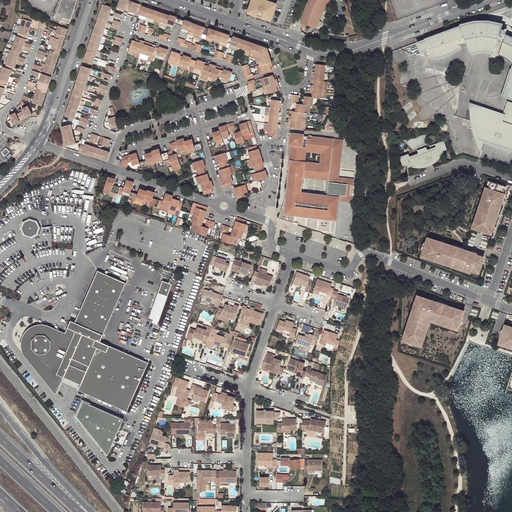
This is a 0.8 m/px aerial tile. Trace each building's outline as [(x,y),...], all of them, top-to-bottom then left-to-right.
[(56,15),(54,19),(69,24),(76,0),(59,0),(55,15),(56,15)] [(118,0),(116,6),(124,9),(125,6),(126,0),(118,0)] [(134,13),(135,10),(138,3),(131,0),(128,8),(127,10),(134,13)] [(274,6),(275,2),(269,0),(264,0),(250,0),(247,12),(271,20),(275,6),(274,6)] [(308,0),(309,0),(306,8),(305,11),(303,19),(302,23),(303,22),(303,21),(304,21),(306,20),(307,20),(308,19),(309,19),(311,20),(312,20),(313,21),(314,21),(315,22),(315,23),(316,25),(316,26),(316,27),(317,24),(319,25),(321,26),(322,25),(323,24),(323,22),(322,22),(322,21),(319,20),(320,17),(324,18),(325,18),(326,17),(327,16),(326,15),(326,14),(323,12),(324,10),(327,11),(328,11),(329,10),(329,9),(329,7),(326,5),(327,3),(330,4),(332,4),(333,3),(333,1),(332,0),(331,0),(308,0)] [(102,4),(99,11),(109,14),(111,7),(102,4)] [(139,11),(139,13),(145,15),(148,7),(146,7),(141,5),(139,11)] [(148,7),(145,15),(152,18),(155,10),(151,8),(148,7)] [(160,11),(155,10),(152,18),(154,18),(159,20),(162,12),(160,11)] [(99,11),(97,18),(107,21),(109,14),(99,11)] [(166,22),(169,14),(165,13),(162,12),(159,20),(166,22)] [(169,14),(166,22),(173,24),(174,22),(175,17),(176,16),(169,14)] [(22,18),(20,25),(30,28),(32,21),(22,18)] [(104,29),(107,21),(97,18),(95,25),(104,29)] [(486,18),(473,19),(460,22),(461,23),(424,37),(425,38),(418,41),(421,49),(429,46),(431,50),(433,56),(440,55),(447,53),(455,49),(460,46),(459,43),(469,41),(472,51),(479,49),(485,49),(494,51),(499,53),(503,54),(509,58),(511,61),(511,64),(511,67),(505,85),(508,86),(505,94),(511,96),(511,35),(506,33),(506,32),(504,31),(505,28),(502,27),(501,30),(498,29),(498,30),(488,28),(486,18)] [(498,29),(501,30),(502,27),(504,23),(504,21),(491,18),(486,18),(488,28),(498,30),(498,29)] [(181,25),(180,27),(187,30),(190,21),(183,19),(183,20),(181,25)] [(187,30),(194,33),(197,24),(194,23),(190,21),(187,30)] [(201,35),(201,33),(203,27),(204,26),(199,25),(197,24),(194,33),(201,35)] [(17,32),(19,33),(26,35),(27,35),(30,28),(20,25),(17,32)] [(95,25),(92,32),(102,36),(104,29),(95,25)] [(52,32),(56,33),(65,36),(67,29),(58,26),(56,31),(53,29),(52,32)] [(205,35),(212,38),(215,29),(213,29),(208,27),(207,28),(205,35)] [(215,29),(212,38),(215,39),(219,40),(221,32),(217,30),(215,29)] [(0,36),(8,38),(11,32),(0,30),(0,36)] [(99,43),(102,36),(92,32),(90,40),(99,43)] [(221,32),(219,40),(226,42),(226,41),(228,36),(228,34),(221,32)] [(55,42),(62,44),(65,36),(56,33),(54,37),(56,38),(55,42)] [(24,42),(25,38),(18,36),(16,35),(13,42),(23,46),(24,42)] [(226,41),(229,42),(228,44),(236,46),(238,37),(232,35),(231,37),(228,36),(226,41)] [(238,37),(236,46),(242,48),(245,40),(243,39),(238,37)] [(131,39),(128,48),(136,51),(140,40),(136,38),(136,41),(131,39)] [(90,40),(87,47),(97,50),(99,43),(90,40)] [(143,54),(147,44),(142,43),(143,41),(140,40),(136,51),(143,54)] [(245,40),(242,48),(249,51),(252,43),(248,41),(245,40)] [(406,54),(421,49),(418,41),(401,47),(404,49),(406,54)] [(20,53),(22,49),(23,46),(13,42),(11,49),(19,52),(20,53)] [(52,45),(50,49),(59,52),(62,44),(55,42),(54,45),(52,45)] [(249,51),(248,54),(256,56),(257,56),(259,64),(271,61),(268,52),(267,47),(252,43),(249,51)] [(143,54),(147,55),(151,56),(152,52),(154,46),(155,45),(151,44),(150,46),(147,44),(143,54)] [(158,47),(154,46),(152,52),(164,56),(167,49),(158,46),(158,47)] [(95,57),(97,50),(87,47),(85,54),(95,57)] [(10,49),(8,56),(17,59),(18,56),(19,52),(11,49),(10,49)] [(57,59),(59,52),(50,49),(49,49),(47,56),(57,59)] [(170,50),(166,62),(178,66),(179,63),(181,56),(178,55),(179,53),(170,50)] [(83,61),(92,64),(95,57),(85,54),(83,61)] [(179,63),(182,64),(186,65),(187,64),(190,65),(192,59),(189,58),(190,57),(182,54),(181,56),(179,63)] [(6,64),(13,66),(14,67),(16,63),(17,59),(8,56),(5,64),(6,64)] [(45,63),(54,66),(57,59),(47,56),(45,63)] [(195,60),(192,59),(190,65),(193,67),(192,67),(200,70),(203,64),(203,61),(196,59),(195,60)] [(272,64),(271,61),(259,64),(261,72),(271,69),(270,67),(269,65),(272,64)] [(45,63),(42,70),(52,73),(54,66),(45,63)] [(203,74),(207,75),(211,64),(207,63),(207,65),(203,64),(200,70),(199,73),(203,74)] [(215,65),(211,64),(207,75),(211,77),(215,78),(216,75),(218,69),(214,68),(215,65)] [(313,68),(313,72),(325,73),(326,65),(316,64),(315,68),(313,68)] [(81,65),(78,73),(88,76),(91,68),(81,65)] [(3,66),(1,72),(10,75),(12,69),(5,67),(3,66)] [(216,75),(220,76),(226,78),(228,79),(230,73),(231,71),(222,68),(221,70),(218,69),(216,75)] [(1,72),(0,73),(0,79),(5,81),(7,82),(10,75),(1,72)] [(324,81),(325,73),(313,72),(312,80),(324,81)] [(51,76),(41,73),(39,80),(48,83),(51,76)] [(88,76),(78,73),(76,80),(86,83),(88,76)] [(272,74),(263,77),(265,85),(277,81),(276,78),(274,79),(273,76),(272,74)] [(36,87),(46,91),(48,83),(39,80),(36,87)] [(86,83),(76,80),(74,87),(83,90),(86,83)] [(312,80),(311,88),(323,90),(324,81),(312,80)] [(278,84),(277,81),(265,85),(268,92),(277,89),(276,85),(278,84)] [(34,94),(44,98),(46,91),(36,87),(34,94)] [(83,90),(74,87),(71,94),(81,97),(83,90)] [(322,98),(323,90),(311,88),(310,92),(313,92),(312,96),(314,97),(322,98)] [(34,94),(31,102),(41,105),(44,98),(34,94)] [(81,97),(71,94),(69,101),(78,104),(81,97)] [(306,104),(313,105),(314,97),(312,96),(305,95),(304,104),(306,104)] [(279,107),(279,103),(280,101),(280,99),(270,98),(270,106),(279,107)] [(303,112),(305,112),(306,104),(304,104),(298,103),(298,99),(291,98),(291,102),(297,103),(296,111),(303,112)] [(511,100),(508,99),(503,113),(511,115),(511,100)] [(69,101),(66,108),(76,111),(78,104),(69,101)] [(511,123),(501,120),(481,114),(483,106),(472,103),(473,116),(474,120),(476,130),(480,142),(481,138),(511,148),(511,123)] [(27,105),(21,108),(22,111),(26,117),(32,114),(27,105)] [(278,115),(278,114),(278,111),(279,107),(270,106),(265,106),(264,114),(269,114),(278,115)] [(501,120),(501,118),(503,113),(483,106),(481,114),(501,120)] [(64,115),(73,119),(76,111),(66,108),(64,115)] [(293,111),(290,111),(290,114),(291,114),(291,115),(290,115),(289,119),(302,120),(307,121),(308,112),(305,112),(303,112),(296,111),(293,111)] [(14,124),(20,121),(16,114),(15,112),(9,115),(14,124)] [(511,115),(503,113),(501,118),(511,121),(511,115)] [(269,114),(264,114),(264,120),(268,121),(268,122),(277,123),(278,119),(278,117),(278,115),(269,114)] [(117,126),(114,116),(107,119),(110,128),(117,126)] [(290,127),(301,128),(302,120),(289,119),(289,123),(291,123),(290,127)] [(241,131),(243,135),(254,132),(250,121),(239,124),(241,131)] [(277,127),(277,125),(277,123),(268,122),(267,130),(266,135),(274,136),(274,131),(276,132),(277,127)] [(62,133),(71,131),(70,124),(60,126),(62,133)] [(218,127),(220,130),(222,139),(230,136),(228,132),(232,131),(229,124),(218,127)] [(220,130),(217,131),(214,132),(212,132),(214,138),(207,141),(209,148),(217,145),(216,144),(223,142),(222,139),(220,130)] [(64,139),(73,137),(71,131),(62,133),(64,139)] [(243,135),(241,131),(234,133),(238,143),(244,141),(244,140),(243,135)] [(255,137),(254,132),(243,135),(244,140),(255,137)] [(428,140),(429,140),(430,132),(427,132),(424,132),(422,133),(419,133),(416,134),(414,135),(411,137),(409,138),(407,140),(406,140),(411,147),(413,145),(416,144),(418,143),(420,142),(423,141),(425,141),(428,140)] [(331,161),(339,162),(342,140),(312,137),(312,138),(307,138),(307,139),(303,139),(304,136),(304,135),(291,133),(289,145),(291,146),(290,158),(291,159),(286,204),(284,204),(279,218),(293,222),(294,215),(324,218),(326,218),(336,219),(338,199),(339,196),(347,197),(349,182),(334,180),(335,172),(329,172),(331,161)] [(64,139),(65,145),(75,143),(73,137),(64,139)] [(176,141),(173,142),(175,149),(178,148),(179,152),(187,149),(185,141),(184,138),(176,140),(176,141)] [(195,151),(196,152),(203,150),(201,143),(194,145),(192,139),(191,139),(188,140),(185,141),(187,149),(188,153),(195,151)] [(409,152),(399,155),(403,164),(407,162),(408,165),(411,164),(412,164),(415,165),(417,165),(420,165),(422,164),(424,164),(427,163),(429,162),(431,161),(433,160),(435,159),(437,157),(439,155),(441,153),(444,152),(443,149),(447,147),(444,139),(435,142),(436,145),(428,148),(427,145),(417,148),(419,152),(410,155),(409,152)] [(81,154),(87,156),(90,146),(84,144),(83,146),(81,154)] [(249,151),(251,159),(261,156),(259,148),(257,149),(256,145),(249,147),(250,151),(249,151)] [(87,156),(93,158),(96,148),(90,146),(87,156)] [(93,158),(99,160),(102,150),(96,148),(93,158)] [(161,154),(159,148),(158,148),(155,150),(151,150),(152,151),(155,162),(162,160),(163,161),(165,160),(170,159),(169,156),(168,152),(161,154)] [(105,162),(109,152),(102,150),(99,160),(105,162)] [(152,151),(149,152),(145,153),(144,154),(146,160),(139,162),(139,163),(141,169),(148,167),(148,166),(155,163),(155,162),(152,151)] [(173,154),(172,151),(168,152),(169,156),(170,159),(165,160),(167,166),(172,164),(172,166),(180,163),(176,153),(173,154)] [(219,162),(220,166),(227,164),(226,160),(228,160),(226,152),(215,155),(217,163),(219,162)] [(122,157),(121,160),(128,163),(131,162),(132,165),(139,163),(139,162),(136,153),(122,157)] [(255,166),(256,169),(263,167),(262,164),(264,163),(261,156),(251,159),(253,166),(255,166)] [(197,169),(198,173),(205,171),(204,167),(205,166),(203,159),(192,162),(195,170),(197,169)] [(340,162),(339,162),(331,161),(329,172),(335,172),(334,180),(349,182),(347,197),(339,196),(338,199),(351,201),(354,178),(339,176),(340,162)] [(228,167),(227,164),(220,166),(221,169),(219,170),(222,177),(231,175),(233,174),(230,166),(228,167)] [(257,173),(255,173),(258,181),(259,180),(268,177),(265,170),(264,170),(263,167),(256,169),(257,173)] [(205,171),(198,173),(199,176),(196,176),(199,184),(201,184),(210,181),(207,173),(206,174),(205,171)] [(231,183),(233,182),(231,175),(222,177),(220,178),(222,185),(224,185),(225,188),(233,186),(231,183)] [(113,185),(115,178),(113,177),(112,179),(110,178),(107,177),(103,188),(111,191),(110,192),(114,193),(117,194),(120,187),(113,185)] [(201,184),(203,190),(205,190),(206,194),(213,192),(212,188),(214,187),(211,180),(210,181),(201,184)] [(488,180),(472,227),(490,233),(506,187),(488,180)] [(129,194),(130,192),(133,183),(125,181),(123,188),(120,188),(119,195),(122,196),(123,192),(129,194)] [(244,193),(248,191),(246,184),(245,184),(242,186),(234,188),(238,199),(245,196),(244,193)] [(141,189),(139,189),(137,194),(130,192),(129,194),(128,199),(131,200),(135,202),(135,200),(142,203),(143,202),(146,191),(143,190),(141,189)] [(152,198),(154,192),(153,192),(150,191),(147,190),(146,191),(143,202),(150,204),(149,205),(153,206),(155,207),(157,200),(152,198)] [(159,200),(157,207),(160,209),(161,205),(169,207),(172,199),(173,197),(173,196),(165,194),(162,202),(159,200)] [(182,204),(179,203),(179,201),(172,199),(169,207),(168,209),(176,212),(176,210),(180,211),(182,204)] [(190,213),(193,214),(196,207),(199,208),(200,205),(194,203),(190,213)] [(200,205),(199,208),(196,207),(193,214),(193,215),(203,219),(207,207),(200,205)] [(203,219),(193,215),(190,222),(193,223),(197,225),(201,226),(203,219)] [(243,223),(244,220),(237,217),(233,229),(243,232),(246,224),(243,223)] [(37,234),(39,227),(36,221),(30,219),(23,222),(21,228),(24,235),(31,237),(37,234)] [(211,230),(213,226),(206,224),(204,227),(201,226),(197,225),(194,232),(206,236),(208,229),(211,230)] [(221,241),(232,245),(234,237),(231,236),(227,235),(228,231),(221,229),(220,233),(223,234),(221,241)] [(243,232),(233,229),(231,236),(234,237),(239,239),(241,240),(243,232)] [(469,236),(466,245),(472,247),(475,238),(469,236)] [(420,255),(476,274),(482,256),(426,237),(420,255)] [(226,259),(216,256),(213,265),(218,267),(222,268),(222,270),(226,271),(228,263),(225,262),(226,259)] [(238,272),(239,270),(242,272),(247,273),(250,264),(242,261),(241,264),(237,262),(234,271),(238,272)] [(97,272),(78,316),(108,325),(125,284),(97,272)] [(262,285),(269,287),(272,277),(266,275),(258,272),(258,273),(254,272),(251,280),(255,282),(255,283),(262,285)] [(292,282),(300,285),(306,287),(304,291),(308,292),(312,283),(308,281),(309,277),(296,273),(292,282)] [(327,296),(331,297),(333,290),(333,289),(329,287),(330,284),(317,279),(313,289),(322,292),(327,294),(327,296)] [(161,281),(157,293),(167,297),(171,284),(161,281)] [(214,306),(218,307),(222,295),(212,291),(209,290),(204,289),(201,299),(215,304),(214,306)] [(331,297),(330,298),(335,299),(333,305),(345,309),(349,298),(337,294),(338,292),(333,290),(331,297)] [(167,297),(157,293),(149,318),(158,321),(167,297)] [(463,311),(417,295),(403,339),(421,345),(429,320),(457,329),(463,311)] [(233,307),(224,304),(223,308),(218,307),(215,317),(219,319),(221,315),(234,320),(238,306),(234,304),(233,307)] [(258,325),(262,313),(253,310),(250,309),(246,308),(247,306),(243,305),(240,312),(244,313),(242,319),(249,322),(258,325)] [(470,315),(476,317),(478,310),(472,308),(470,315)] [(100,343),(108,325),(78,316),(75,324),(71,322),(64,337),(47,329),(44,328),(41,328),(39,328),(36,329),(33,330),(30,333),(28,334),(26,337),(25,340),(25,343),(25,347),(25,350),(27,353),(56,393),(63,377),(80,385),(77,390),(127,411),(148,363),(100,343)] [(293,337),(296,329),(291,327),(293,322),(285,320),(284,322),(279,320),(276,329),(281,331),(282,329),(289,332),(288,336),(293,338),(293,337)] [(511,326),(506,325),(500,343),(511,347),(511,326)] [(190,328),(188,334),(202,339),(202,341),(206,342),(209,333),(205,332),(206,330),(196,326),(195,330),(190,328)] [(325,343),(326,341),(334,343),(333,345),(333,347),(337,349),(340,341),(335,340),(337,334),(324,330),(319,344),(325,345),(325,343)] [(231,339),(210,332),(209,333),(206,342),(205,346),(211,348),(212,343),(224,347),(224,346),(228,348),(231,339)] [(298,334),(295,343),(299,345),(305,347),(308,348),(310,344),(314,345),(317,337),(308,334),(307,337),(304,336),(298,334)] [(244,356),(248,344),(235,339),(230,353),(234,354),(235,352),(238,354),(244,356)] [(279,366),(281,360),(274,357),(265,355),(261,366),(269,369),(268,370),(277,373),(279,366)] [(287,368),(296,372),(300,373),(299,376),(303,377),(304,375),(306,371),(302,369),(304,363),(290,358),(287,368)] [(326,375),(312,370),(309,377),(308,379),(315,382),(315,383),(322,386),(326,375)] [(180,388),(177,397),(183,398),(182,400),(186,401),(189,393),(185,392),(189,382),(176,377),(173,385),(174,386),(180,388)] [(193,393),(192,397),(199,400),(200,400),(205,402),(209,391),(196,386),(196,385),(192,384),(189,392),(193,393)] [(173,395),(177,397),(180,388),(174,386),(172,393),(173,395)] [(220,394),(218,399),(225,402),(223,408),(232,411),(234,405),(233,404),(235,398),(228,395),(226,394),(226,393),(221,391),(220,394)] [(217,393),(214,400),(223,403),(221,408),(223,408),(225,402),(218,399),(220,394),(217,393)] [(108,455),(123,419),(83,401),(76,416),(108,455)] [(265,421),(265,423),(272,423),(272,420),(277,420),(280,412),(272,412),(272,411),(255,410),(255,421),(265,421)] [(216,424),(216,428),(220,428),(220,434),(226,434),(234,434),(234,423),(220,423),(220,418),(216,418),(216,419),(216,424)] [(310,420),(308,429),(323,432),(326,422),(311,418),(310,420)] [(296,430),(296,419),(282,419),(282,423),(277,423),(277,432),(282,432),(282,430),(290,430),(296,430)] [(190,434),(190,423),(175,423),(175,434),(183,434),(190,434)] [(198,423),(198,436),(205,436),(205,433),(205,432),(207,432),(207,433),(216,433),(216,428),(216,424),(212,424),(212,423),(198,423)] [(149,442),(156,444),(164,447),(162,451),(166,452),(169,444),(165,443),(167,437),(152,432),(149,442)] [(257,464),(265,464),(272,464),(272,466),(272,467),(276,467),(276,459),(272,459),(272,452),(257,452),(257,464)] [(290,458),(281,458),(281,465),(290,465),(290,469),(299,469),(299,460),(290,460),(290,458)] [(308,459),(307,470),(314,470),(322,470),(322,459),(308,459)] [(161,475),(161,477),(164,477),(164,469),(161,469),(161,465),(148,465),(148,475),(161,475)] [(216,470),(197,470),(197,490),(200,490),(206,490),(206,483),(206,478),(211,478),(211,480),(215,480),(216,475),(216,470)] [(216,470),(216,475),(215,480),(215,483),(219,483),(219,481),(236,481),(236,470),(219,470),(216,470)] [(189,482),(189,471),(179,471),(174,471),(174,475),(168,475),(168,483),(174,483),(174,487),(179,487),(179,482),(189,482)] [(269,485),(269,475),(259,475),(259,485),(269,485)] [(163,511),(164,507),(160,507),(160,502),(142,502),(142,511),(163,511)] [(188,511),(189,502),(173,502),(173,507),(168,507),(167,511),(188,511)]
